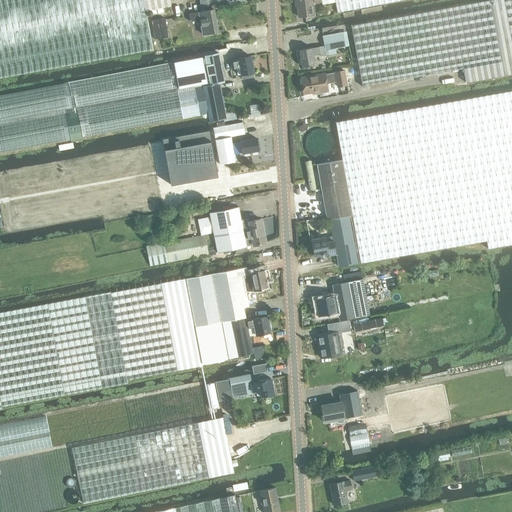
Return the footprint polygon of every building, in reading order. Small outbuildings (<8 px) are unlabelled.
[(171,6),(169,0),(0,0),(0,77),(153,49),(146,11),(171,6)] [(313,3),(321,2),(320,0),(296,0),(299,17),(314,16),(313,3)] [(320,0),(321,2),(322,5),(334,2),(336,13),(349,10),(399,0),(320,0)] [(463,69),(465,82),(465,83),(503,76),(511,73),(511,0),(490,0),(351,25),(362,87),(463,69)] [(189,13),(191,21),(201,20),(203,34),(217,32),(213,10),(200,12),(199,12),(189,13)] [(160,39),(169,38),(165,18),(151,20),(153,32),(154,40),(160,39)] [(311,47),(299,49),(302,66),(314,64),(313,55),(320,53),(320,56),(326,55),(325,50),(349,45),(346,32),(342,33),(342,32),(322,36),(324,45),(318,46),(311,48),(311,47)] [(210,84),(195,87),(201,114),(206,113),(207,113),(209,122),(226,119),(219,83),(224,82),(218,52),(205,55),(205,57),(206,65),(210,84)] [(253,77),(253,73),(254,73),(250,56),(231,60),(233,67),(240,66),(242,79),(253,77)] [(202,57),(173,62),(178,87),(207,82),(204,66),(206,65),(205,57),(203,58),(202,57)] [(0,152),(88,136),(201,114),(195,87),(177,91),(172,63),(172,62),(71,81),(68,82),(0,95),(0,152)] [(347,85),(344,71),(334,73),(325,74),(325,73),(300,78),(303,94),(317,92),(318,93),(328,91),(326,83),(335,81),(336,87),(347,85)] [(342,159),(316,164),(326,220),(329,219),(349,216),(357,263),(360,262),(486,240),(487,248),(511,243),(511,90),(335,122),(342,159)] [(252,114),(261,112),(258,102),(250,103),(252,114)] [(231,136),(244,134),(242,122),(227,125),(225,125),(217,127),(214,128),(214,129),(215,133),(216,139),(231,136)] [(335,142),(335,139),(334,136),(333,133),(331,131),(328,129),(325,127),(323,126),(320,126),(317,126),(314,127),(311,128),(308,131),(306,133),(305,136),(304,139),(304,142),(304,145),(305,148),(306,150),(308,153),(311,155),(313,156),(317,157),(319,158),(322,157),(325,157),(328,155),(330,153),(333,150),(334,148),(335,145),(335,142)] [(209,130),(162,139),(171,185),(218,176),(209,130)] [(224,163),(236,161),(235,154),(234,154),(233,144),(231,136),(216,139),(220,163),(224,163)] [(240,142),(233,144),(234,154),(235,154),(242,153),(259,150),(257,138),(240,141),(240,142)] [(0,227),(3,226),(5,234),(83,220),(83,217),(158,203),(148,145),(71,159),(0,171),(0,227)] [(210,217),(198,219),(201,235),(205,234),(214,232),(217,252),(234,249),(236,249),(236,248),(237,255),(248,252),(247,246),(241,220),(239,206),(209,212),(210,217)] [(333,236),(312,240),(315,256),(327,254),(328,256),(336,255),(338,266),(357,263),(349,216),(329,219),(333,236)] [(248,218),(241,220),(247,246),(252,245),(266,243),(261,219),(249,221),(248,218)] [(186,237),(146,245),(146,248),(149,266),(209,255),(209,253),(205,234),(201,235),(186,237)] [(247,296),(246,290),(244,281),(242,274),(248,273),(246,266),(230,269),(236,298),(247,296)] [(230,269),(186,278),(202,363),(228,358),(238,356),(253,353),(249,336),(250,336),(246,320),(247,320),(247,319),(245,319),(243,308),(249,307),(247,296),(236,298),(230,269)] [(248,273),(242,274),(246,290),(254,289),(267,286),(264,272),(264,270),(249,273),(249,274),(248,274),(248,273)] [(110,291),(0,312),(0,408),(1,408),(1,406),(128,383),(127,379),(203,365),(202,363),(186,278),(110,291)] [(353,281),(347,282),(354,317),(370,314),(363,280),(363,279),(360,280),(353,281)] [(314,299),(318,315),(330,313),(331,318),(338,317),(339,320),(354,317),(347,282),(332,285),(334,296),(327,297),(314,299)] [(253,319),(247,320),(246,320),(250,336),(256,334),(256,335),(270,331),(267,316),(252,319),(253,319)] [(381,318),(353,325),(355,333),(383,326),(381,318)] [(328,334),(317,336),(321,359),(344,354),(340,332),(350,330),(348,320),(327,324),(328,334)] [(264,356),(262,346),(262,345),(252,348),(255,358),(264,356)] [(272,362),(252,366),(253,374),(273,370),(272,362)] [(261,397),(274,395),(271,378),(257,380),(257,381),(252,383),(250,374),(230,378),(234,400),(244,398),(244,396),(243,392),(254,390),(255,393),(260,392),(261,397)] [(357,390),(339,394),(341,403),(344,418),(362,414),(357,390)] [(333,402),(321,404),(324,422),(336,420),(337,420),(337,421),(338,422),(339,422),(340,422),(341,422),(342,421),(343,421),(343,420),(344,419),(344,418),(341,403),(333,404),(333,402)] [(198,422),(209,476),(234,471),(223,416),(198,422)] [(209,476),(198,422),(72,447),(83,502),(209,476)] [(348,426),(349,436),(367,433),(366,423),(348,426)] [(353,480),(377,476),(375,466),(351,470),(353,480)] [(434,472),(433,472),(432,469),(427,470),(428,473),(425,474),(426,481),(430,480),(431,485),(440,484),(438,478),(435,478),(434,472)] [(345,491),(351,489),(350,480),(329,484),(333,505),(348,502),(345,491)] [(275,487),(259,490),(263,511),(269,511),(280,510),(275,487)] [(74,488),(71,488),(68,490),(66,493),(65,496),(66,499),(69,502),(72,503),(75,503),(78,501),(80,499),(81,495),(80,492),(78,489),(74,488)] [(222,511),(238,511),(235,496),(235,494),(220,497),(222,511)] [(222,511),(220,497),(150,511),(222,511)]
